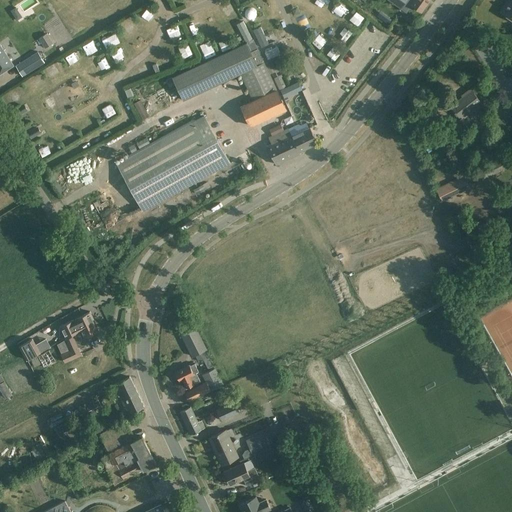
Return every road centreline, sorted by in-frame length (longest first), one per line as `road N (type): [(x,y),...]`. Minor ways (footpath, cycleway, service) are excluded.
road 1 (tertiary): [(152,302),(197,238),(325,156),(452,0)]
road 2 (unclassified): [(152,302),(103,289),(0,133)]
road 3 (tertiary): [(204,511),(149,388),(143,347),(152,302)]
